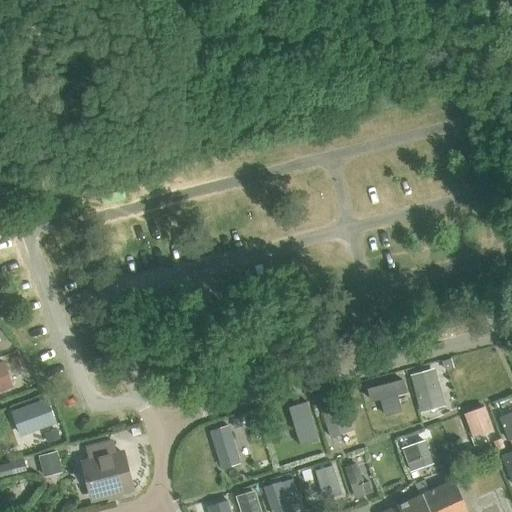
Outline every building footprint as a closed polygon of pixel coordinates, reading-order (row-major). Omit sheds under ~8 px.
[(22,356),(12,360),(14,365),(19,367),(25,365),(22,356)] [(451,359),(443,361),(445,370),(454,368),(451,359)] [(423,409),(440,405),(431,371),(413,376),(423,409)] [(386,384),(397,417),(416,411),(405,377),(386,384)] [(320,394),(312,396),(315,404),(323,401),(320,394)] [(17,408),(25,433),(46,426),(38,401),(17,408)] [(330,436),(349,429),(342,407),(327,412),(326,408),(321,409),(330,436)] [(472,436),(491,429),(483,407),(464,413),(472,436)] [(303,444),(319,440),(311,412),(295,417),(303,444)] [(511,412),(499,417),(508,440),(511,438),(511,412)] [(240,418),(232,420),(234,427),(242,425),(240,418)] [(228,426),(210,431),(221,466),(233,462),(228,446),(233,444),(228,426)] [(57,430),(45,435),(48,443),(60,439),(57,430)] [(201,477),(215,472),(202,438),(188,442),(201,477)] [(116,450),(113,439),(84,446),(88,458),(80,460),(90,502),(106,498),(107,502),(123,498),(122,494),(135,491),(124,448),(116,450)] [(410,446),(402,448),(407,462),(410,470),(432,463),(425,441),(410,446)] [(57,449),(38,453),(44,475),(62,471),(57,449)] [(511,451),(502,456),(511,482),(511,451)] [(24,457),(0,462),(0,475),(26,469),(24,457)] [(368,482),(363,484),(356,465),(345,469),(355,496),(371,490),(368,482)] [(467,511),(453,479),(380,511),(467,511)] [(272,511),(284,511),(288,511),(279,482),(264,487),(272,511)] [(258,511),(253,492),(237,496),(241,511),(258,511)] [(207,507),(209,511),(229,511),(226,501),(207,507)]
